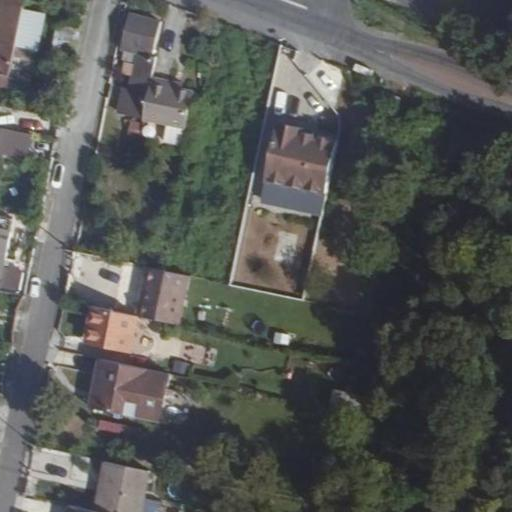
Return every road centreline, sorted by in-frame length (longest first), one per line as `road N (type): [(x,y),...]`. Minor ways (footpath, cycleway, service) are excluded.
road 1 (residential): [(107,0),(4,511)]
road 2 (tertiary): [(351,42),(407,80),(511,116)]
road 3 (tertiary): [(511,93),(416,55),(351,42)]
